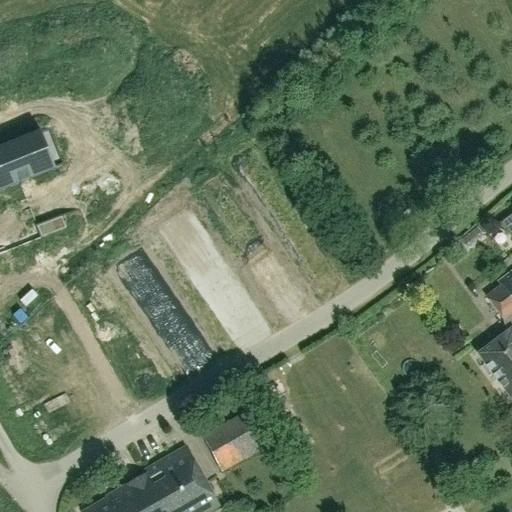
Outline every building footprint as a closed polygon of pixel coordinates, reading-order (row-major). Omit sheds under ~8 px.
[(129,91),(93,119),(114,146),(150,117),(129,91)] [(0,191),(55,169),(54,166),(53,167),(40,134),(41,134),(40,131),(0,146),(0,191)] [(210,211),(221,220),(229,209),(219,201),(210,211)] [(62,217),(37,227),(42,239),(67,229),(62,217)] [(477,228),(460,242),(465,248),(482,234),(477,228)] [(182,271),(195,294),(227,275),(214,252),(182,271)] [(511,273),(498,284),(501,288),(489,296),(507,320),(507,332),(477,355),(496,379),(511,367),(511,362),(510,360),(511,357),(511,273)] [(199,341),(170,356),(182,380),(211,365),(199,341)] [(511,357),(510,360),(511,362),(511,367),(496,379),(511,401),(511,400),(511,357)] [(266,446),(248,414),(203,439),(222,470),(266,446)] [(207,511),(218,506),(186,448),(146,471),(148,475),(144,478),(163,511),(207,511)] [(163,511),(144,478),(107,499),(108,501),(89,511),(163,511)]
